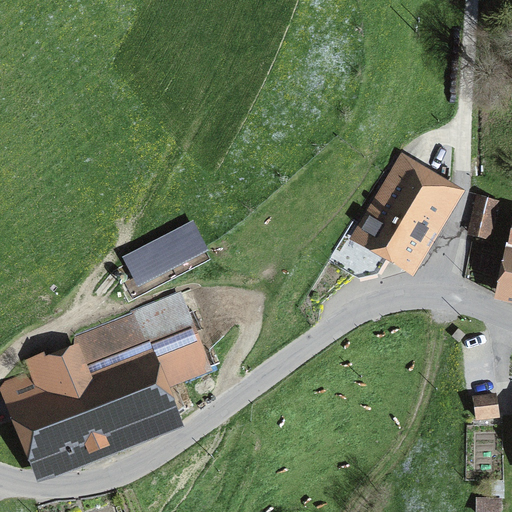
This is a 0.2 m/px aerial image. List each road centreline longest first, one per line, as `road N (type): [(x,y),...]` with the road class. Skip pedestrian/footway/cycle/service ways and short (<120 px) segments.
road 1 (unclassified): [(0,480),(67,489),(146,461),(367,309),(443,297),(511,323)]
road 2 (track): [(472,0),(443,297)]
